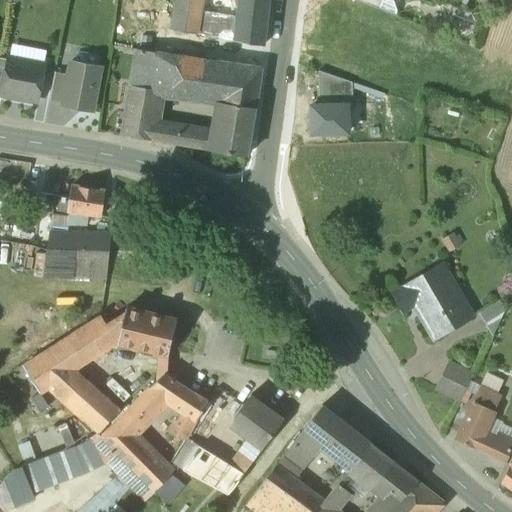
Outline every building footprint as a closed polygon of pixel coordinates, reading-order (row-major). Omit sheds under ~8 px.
[(176,0),(172,29),(196,33),(200,12),(201,0),(176,0)] [(268,5),(240,0),(238,18),(235,40),(263,45),(268,5)] [(356,0),(379,9),(382,0),(356,0)] [(238,18),(200,12),(196,33),(235,40),(238,18)] [(169,54),(137,50),(130,86),(160,91),(166,94),(163,86),(169,54)] [(261,68),(169,54),(163,86),(166,94),(219,103),(219,102),(254,108),(261,68)] [(43,65),(8,58),(1,95),(36,102),(43,65)] [(100,68),(70,62),(68,75),(63,101),(62,105),(91,110),(100,68)] [(346,105),(353,105),(352,83),(318,72),(320,106),(346,105)] [(68,75),(54,73),(49,98),(63,101),(68,75)] [(160,91),(130,86),(121,136),(152,141),(152,140),(155,123),(160,91)] [(254,108),(219,102),(212,150),(212,151),(242,156),(244,159),(250,155),(248,152),(255,108),(254,108)] [(311,106),(312,134),(347,133),(346,105),(320,106),(311,106)] [(183,128),(155,123),(152,140),(180,145),(183,128)] [(212,150),(214,133),(197,130),(195,147),(212,150)] [(104,190),(70,185),(68,198),(66,211),(68,211),(100,216),(104,190)] [(68,198),(55,196),(52,213),(67,216),(68,211),(66,211),(68,198)] [(111,232),(49,232),(47,250),(109,251),(111,232)] [(458,244),(451,233),(439,240),(446,251),(458,244)] [(109,251),(47,250),(44,279),(105,280),(109,251)] [(442,264),(392,293),(403,311),(413,305),(434,340),(468,320),(459,304),(455,306),(447,293),(456,288),(442,264)] [(498,300),(478,312),(491,335),(504,310),(498,300)] [(176,320),(125,307),(122,319),(117,342),(167,355),(176,320)] [(100,316),(22,365),(39,392),(47,387),(75,369),(117,342),(122,319),(116,318),(105,325),(100,316)] [(472,375),(449,363),(436,389),(459,401),(472,375)] [(114,404),(75,369),(47,387),(99,433),(120,409),(114,404)] [(143,393),(124,413),(138,426),(180,383),(166,375),(163,373),(143,393)] [(134,384),(114,404),(120,409),(124,413),(143,393),(134,384)] [(246,402),(219,387),(195,427),(221,442),(235,420),(248,403),(246,402)] [(193,391),(182,410),(196,420),(208,400),(193,391)] [(282,421),(250,397),(246,402),(248,403),(235,420),(243,428),(240,432),(261,449),(282,421)] [(490,412),(472,403),(455,440),(473,448),(490,412)] [(357,433),(322,405),(300,430),(302,431),(318,445),(336,459),(356,434),(357,433)] [(182,410),(169,432),(176,435),(185,439),(196,420),(182,410)] [(100,436),(99,437),(113,451),(131,433),(138,426),(124,413),(100,436)] [(511,429),(502,424),(487,454),(505,463),(511,447),(511,429)] [(221,442),(195,427),(187,440),(199,446),(182,470),(227,496),(243,474),(214,455),(221,442)] [(318,445),(302,431),(283,455),(301,469),(318,445)] [(160,461),(131,433),(113,451),(122,461),(153,493),(160,483),(170,472),(160,461)] [(99,437),(100,436),(99,434),(90,439),(74,446),(23,465),(33,493),(103,466),(106,464),(117,475),(129,487),(144,503),(153,493),(122,461),(113,451),(99,437)] [(356,434),(336,459),(350,471),(370,444),(356,434)] [(185,439),(176,435),(174,440),(182,444),(185,439)] [(370,444),(350,471),(357,477),(371,487),(392,461),(370,444)] [(174,458),(167,453),(160,461),(170,472),(172,469),(175,466),(171,462),(174,458)] [(301,469),(283,455),(275,465),(293,478),(301,469)] [(511,458),(500,482),(511,490),(511,458)] [(392,461),(371,487),(383,497),(390,488),(404,471),(392,461)] [(293,478),(275,465),(246,501),(259,511),(314,511),(323,501),(293,478)] [(182,477),(172,469),(170,472),(160,483),(170,491),(182,477)] [(350,471),(338,483),(346,490),(357,477),(350,471)] [(404,471),(390,488),(401,498),(417,481),(404,471)] [(107,511),(129,487),(117,475),(76,511),(107,511)] [(433,511),(443,502),(417,481),(401,498),(393,507),(398,511),(433,511)] [(338,483),(323,501),(335,511),(350,493),(346,490),(338,483)] [(383,497),(369,511),(388,511),(393,507),(401,498),(390,488),(383,497)] [(314,511),(336,511),(335,511),(323,501),(314,511)]
